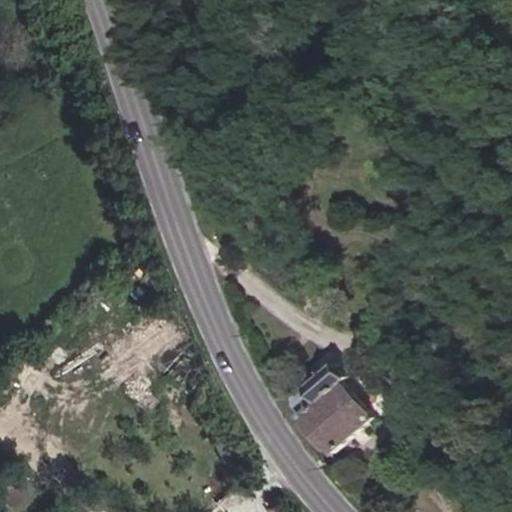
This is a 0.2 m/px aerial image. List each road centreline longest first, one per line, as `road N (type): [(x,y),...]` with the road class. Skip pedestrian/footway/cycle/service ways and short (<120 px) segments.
road 1 (primary): [(97,0),(231,361),(266,425),(334,511)]
road 2 (unknown): [(191,265),(385,392)]
